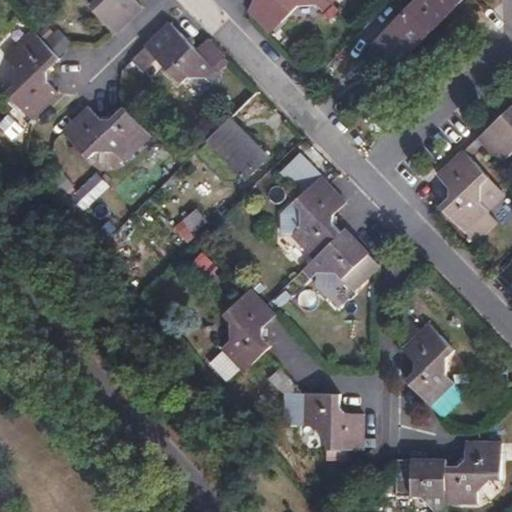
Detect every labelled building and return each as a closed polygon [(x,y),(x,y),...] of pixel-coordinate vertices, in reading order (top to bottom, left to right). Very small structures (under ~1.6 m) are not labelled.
[(98,0),(92,7),(116,33),(143,7),(136,0),(98,0)] [(282,22),(261,0),(255,0),(250,12),(271,33),(282,22)] [(319,5),(323,0),(261,0),(282,22),(299,6),(319,5)] [(325,11),(332,3),(329,0),(323,0),(319,5),(325,11)] [(414,50),(453,11),(441,0),(418,0),(392,27),(414,50)] [(199,50),(198,49),(172,23),(134,58),(145,70),(158,57),(183,83),(189,77),(208,77),(214,83),(223,74),(219,71),(199,50)] [(385,34),(407,57),(414,50),(392,27),(385,34)] [(72,44),(59,31),(49,42),(61,54),(72,44)] [(8,93),(33,119),(59,94),(48,81),(48,71),(61,59),(35,32),(11,58),(17,65),(16,85),(8,93)] [(230,60),(210,39),(199,50),(219,71),(230,60)] [(132,101),(125,107),(132,114),(139,108),(132,101)] [(511,106),(480,137),(497,155),(503,162),(511,152),(511,106)] [(123,158),(151,133),(132,114),(125,107),(112,119),(102,119),(90,107),(64,132),(88,158),(97,151),(117,152),(123,158)] [(269,159),(231,120),(208,142),(245,182),(269,159)] [(490,176),(465,150),(439,175),(451,188),(451,197),(441,206),(476,242),(499,220),(481,201),(482,183),(490,176)] [(503,162),(497,155),(489,161),(495,168),(503,162)] [(347,203),(329,185),(321,176),(296,201),(304,210),(302,226),(294,234),(317,257),(342,233),(334,224),(334,215),(347,203)] [(198,207),(174,223),(183,237),(208,221),(198,207)] [(346,229),(342,233),(317,257),(312,262),(320,271),(338,271),(355,289),(381,265),(346,229)] [(320,271),(312,262),(305,269),(313,278),(320,271)] [(225,348),(247,371),(266,352),(272,346),(264,337),(264,328),(276,315),(251,289),(227,314),(234,322),(233,340),(225,348)] [(407,380),(432,406),(455,384),(447,376),(447,359),(455,350),(430,325),(404,349),(417,362),(416,371),(407,380)] [(364,450),(365,439),(365,414),(348,413),(341,407),(342,394),(305,393),(305,424),(316,425),(328,437),(329,449),(364,450)] [(503,442),(479,443),(467,442),(467,460),(460,466),(448,466),(447,503),(478,503),(479,493),(492,479),(502,479),(503,442)] [(447,509),(447,503),(448,466),(448,460),(398,459),(397,496),(422,497),(435,509),(447,509)]
